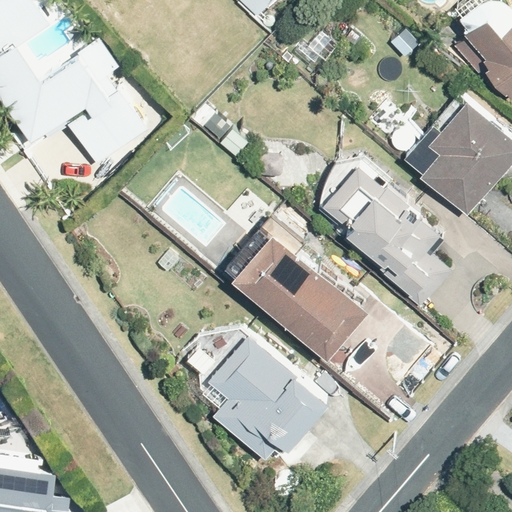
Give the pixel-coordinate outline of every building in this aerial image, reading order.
[(16,46),(47,25),(29,0),(0,0),(0,100),(30,144),(83,110),(88,117),(70,129),(96,162),(146,127),(105,74),(119,66),(98,38),(41,82),(16,46)] [(241,0),(260,17),(275,0),(241,0)] [(481,5),(461,20),(470,32),(465,36),(466,37),(455,46),(494,90),(497,88),(506,97),(508,95),(511,100),(511,9),(506,5),(500,2),(491,2),(481,5)] [(295,51),(312,63),(319,54),(303,41),(295,51)] [(406,42),(397,47),(395,49),(393,51),(392,54),(391,57),(391,60),(392,62),(392,65),(393,68),(395,70),(397,72),(399,74),(402,76),(404,77),(407,77),(410,77),(413,77),(416,76),(418,74),(421,73),(423,71),(424,68),(426,66),(426,63),(427,60),(427,57),(426,54),(425,52),(424,49),(422,47),(420,45),(417,44),(415,42),(412,42),(409,42),(406,42)] [(149,48),(140,57),(149,66),(158,58),(149,48)] [(433,126),(405,160),(423,175),(420,179),(468,218),(511,166),(511,137),(468,100),(441,132),(433,126)] [(205,125),(215,112),(206,103),(193,118),(203,127),(205,125)] [(215,112),(205,125),(219,137),(232,122),(217,110),(215,112)] [(378,115),(371,124),(384,135),(391,126),(378,115)] [(256,165),(277,182),(290,193),(309,169),(276,141),(256,165)] [(321,207),(348,228),(346,239),(385,270),(382,274),(420,307),(452,271),(433,255),(444,242),(439,238),(440,237),(419,219),(420,213),(387,187),(385,188),(358,166),(321,207)] [(254,175),(246,185),(265,200),(273,190),(254,175)] [(295,255),(304,245),(271,217),(226,270),(236,280),(233,283),(327,363),(367,316),(295,255)] [(170,271),(181,252),(164,242),(153,261),(170,271)] [(213,417),(266,461),(278,446),(288,454),(331,404),(249,336),(209,383),(228,399),(213,417)] [(5,426),(8,443),(28,441),(25,423),(5,426)] [(0,497),(0,511),(37,511),(39,503),(0,497)]
